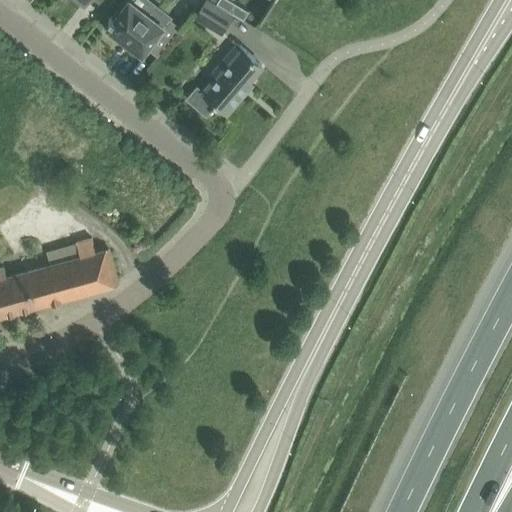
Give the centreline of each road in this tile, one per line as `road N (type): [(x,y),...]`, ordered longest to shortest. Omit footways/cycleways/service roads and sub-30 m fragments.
road 1 (secondary): [(298,381),(364,250),(511,7)]
road 2 (unclassified): [(0,381),(41,348),(96,327),(133,300),(216,214),(221,195)]
road 3 (residential): [(221,195),(214,181),(0,13)]
road 4 (motorway): [(511,291),(401,511)]
road 5 (secondary): [(298,381),(268,424),(229,511)]
road 6 (secondary): [(257,511),(298,381)]
